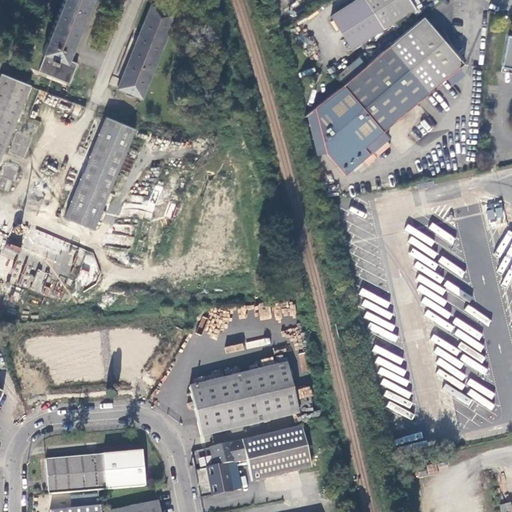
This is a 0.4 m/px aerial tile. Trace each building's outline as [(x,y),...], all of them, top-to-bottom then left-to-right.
[(38,71),(69,84),(77,63),(67,59),(89,0),(62,0),(41,53),(45,54),(38,71)] [(354,0),(329,15),(349,48),(414,9),(408,0),(354,0)] [(117,88),(141,97),(173,15),(149,6),(117,88)] [(423,18),(314,109),(324,153),(342,175),(367,154),(363,149),(463,65),(462,64),(423,18)] [(511,35),(508,35),(503,66),(511,68),(511,35)] [(353,72),(364,64),(359,58),(348,66),(353,72)] [(1,75),(0,77),(0,160),(30,87),(1,75)] [(105,117),(64,219),(94,230),(134,129),(105,117)] [(502,202),(486,204),(489,223),(504,221),(502,202)] [(188,386),(199,434),(296,412),(286,364),(188,386)] [(298,389),(300,399),(312,396),(310,387),(298,389)] [(311,468),(301,425),(208,447),(213,467),(227,464),(245,461),(251,482),(311,468)] [(46,458),(49,494),(145,486),(142,450),(46,458)] [(213,467),(206,468),(212,496),(232,491),(227,464),(213,467)] [(159,511),(158,501),(102,511),(159,511)]
